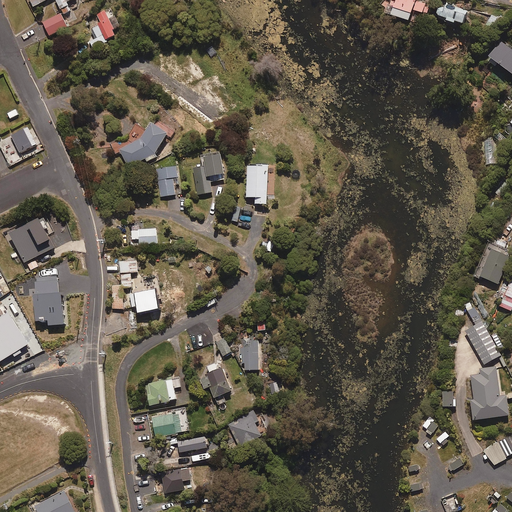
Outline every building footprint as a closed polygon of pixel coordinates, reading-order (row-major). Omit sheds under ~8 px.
[(66,1),(67,1),(66,0),(31,0),(34,5),(45,0),(55,0),(60,8),(68,5),(66,1)] [(391,0),(390,5),(411,12),(412,9),(422,13),(425,3),(415,0),(391,0)] [(442,0),(441,0),(436,14),(446,18),(446,19),(454,22),(455,21),(462,24),(467,10),(442,0)] [(411,12),(390,5),(388,5),(386,12),(408,20),(411,12)] [(98,25),(105,39),(115,35),(112,29),(113,29),(120,26),(111,7),(105,10),(94,15),(98,25)] [(49,35),(69,25),(62,12),(43,22),(49,35)] [(495,29),(501,19),(491,14),(486,24),(495,29)] [(98,25),(93,28),(91,29),(94,35),(94,34),(96,37),(89,41),(93,49),(101,46),(106,43),(105,39),(98,25)] [(501,110),(502,111),(504,111),(504,112),(505,112),(506,111),(507,111),(509,111),(510,110),(511,109),(511,108),(511,106),(511,100),(511,99),(510,98),(509,97),(508,97),(506,96),(505,96),(504,96),(502,97),(501,97),(500,98),(499,99),(498,100),(498,101),(497,102),(497,104),(497,105),(498,106),(498,108),(499,109),(500,110),(501,110)] [(11,120),(20,115),(17,108),(8,113),(11,120)] [(140,138),(119,149),(120,152),(128,167),(155,154),(167,133),(151,122),(145,130),(140,138)] [(10,135),(20,153),(37,145),(27,127),(10,135)] [(193,168),(197,195),(213,192),(209,176),(216,175),(224,173),(220,154),(203,157),(205,166),(193,168)] [(256,165),(247,165),(246,197),(256,198),(255,205),(267,204),(268,164),(256,164),(256,165)] [(156,169),(161,197),(176,195),(173,178),(178,177),(176,166),(156,169)] [(502,197),(510,186),(504,181),(495,192),(502,197)] [(250,223),(253,205),(237,202),(234,220),(250,223)] [(38,218),(11,231),(26,261),(30,269),(38,265),(34,257),(58,246),(51,232),(56,230),(48,213),(38,218)] [(159,242),(158,227),(132,229),(132,239),(140,238),(141,244),(159,242)] [(511,252),(491,243),(476,277),(481,279),(483,276),(498,283),(511,252)] [(122,259),(122,271),(133,271),(139,271),(139,259),(122,259)] [(133,286),(133,271),(122,271),(122,284),(113,284),(114,308),(124,308),(124,286),(133,286)] [(511,276),(500,305),(498,305),(494,314),(499,317),(503,307),(511,310),(511,307),(511,276)] [(139,311),(163,306),(158,286),(131,293),(134,305),(138,305),(139,311)] [(0,355),(2,359),(38,338),(15,298),(0,306),(0,355)] [(473,307),(470,300),(464,304),(475,323),(465,329),(484,364),(501,355),(486,328),(490,321),(486,320),(484,324),(474,306),(473,307)] [(223,355),(231,351),(224,338),(216,342),(223,355)] [(250,345),(242,345),(242,363),(245,363),(245,369),(259,369),(258,340),(250,340),(250,345)] [(222,367),(217,369),(215,363),(207,366),(208,370),(203,373),(203,375),(200,376),(205,388),(210,386),(214,397),(231,390),(222,367)] [(473,420),(509,414),(507,399),(511,397),(511,383),(510,384),(511,387),(511,391),(500,396),(496,366),(480,369),(481,374),(471,375),(474,399),(470,399),(473,420)] [(145,384),(151,405),(177,397),(175,388),(182,386),(179,375),(145,384)] [(285,394),(284,382),(270,383),(271,396),(285,394)] [(443,391),(443,406),(456,406),(456,400),(453,400),(453,391),(443,391)] [(227,424),(241,447),(268,431),(262,421),(265,419),(262,413),(258,415),(255,408),(227,424)] [(156,436),(184,431),(181,413),(153,417),(156,436)] [(511,433),(497,442),(485,450),(494,465),(507,457),(506,456),(511,452),(511,433)] [(186,479),(194,478),(193,466),(163,470),(166,491),(187,489),(186,479)] [(67,489),(32,507),(34,511),(77,511),(79,511),(67,489)] [(447,511),(452,511),(461,509),(457,496),(444,501),(447,511)]
